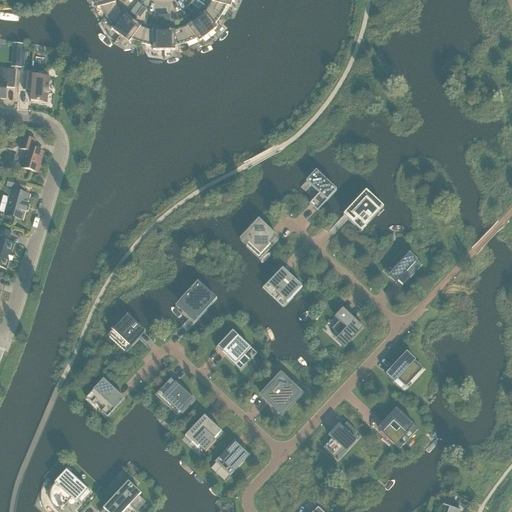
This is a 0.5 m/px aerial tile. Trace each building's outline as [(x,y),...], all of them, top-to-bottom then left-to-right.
[(106,17),(119,8),(116,3),(114,0),(93,0),(95,5),(97,9),(100,8),(106,17)] [(232,3),(232,0),(211,0),(211,2),(208,7),(221,16),(227,6),(230,7),(231,3),(232,3)] [(138,12),(142,6),(137,2),(130,12),(135,16),(138,12)] [(138,12),(143,15),(147,10),(142,6),(138,12)] [(214,25),(221,16),(208,7),(204,13),(196,20),(208,35),(213,31),(217,28),(214,25)] [(120,36),(132,20),(123,13),(119,8),(106,17),(113,26),(111,29),(114,32),(120,36)] [(191,14),(186,8),(181,12),(186,18),(191,14)] [(141,44),(146,29),(141,27),(132,20),(120,36),(125,40),(129,43),(131,40),(141,44)] [(202,40),(208,35),(196,20),(187,27),(181,29),(186,44),(196,39),(199,42),(202,40)] [(164,51),(164,31),(152,31),(146,29),(141,44),(152,47),(152,51),(157,51),(164,51)] [(175,47),(186,44),(181,29),(175,31),(164,31),(164,51),(171,51),(175,50),(175,47)] [(14,89),(16,71),(3,70),(2,83),(0,83),(0,99),(5,100),(6,88),(14,89)] [(48,94),(49,87),(48,87),(49,78),(33,77),(33,74),(25,73),(23,91),(31,91),(30,102),(39,103),(45,104),(45,103),(47,103),(48,94)] [(41,159),(43,153),(35,150),(33,148),(35,141),(23,138),(19,150),(26,152),(24,158),(22,159),(21,163),(22,165),(21,168),(37,173),(39,164),(40,164),(39,164),(41,159)] [(315,199),(302,187),(297,192),(318,211),(337,191),(318,173),(308,184),(319,194),(315,199)] [(24,191),(27,183),(8,178),(6,186),(24,191)] [(361,232),(383,208),(366,191),(343,215),(361,232)] [(26,205),(28,197),(12,192),(9,200),(8,200),(6,207),(7,207),(5,215),(22,219),(24,212),(26,212),(28,205),(26,205)] [(276,237),(258,219),(239,240),(246,246),(248,244),(260,256),(270,246),(269,245),(276,237)] [(0,267),(6,270),(14,244),(8,242),(11,233),(0,229),(0,267)] [(405,274),(417,261),(409,253),(397,266),(392,261),(384,269),(389,274),(387,277),(395,285),(398,282),(402,286),(410,278),(405,274)] [(286,303),(301,287),(281,268),(266,284),(286,303)] [(197,320),(216,299),(198,282),(179,303),(197,320)] [(114,328),(132,345),(150,324),(133,308),(132,309),(130,308),(117,322),(119,323),(114,328)] [(344,349),(363,328),(342,309),(334,318),(338,322),(331,329),(339,336),(335,340),(344,349)] [(253,350),(234,333),(225,342),(223,340),(214,350),(226,361),(225,362),(233,371),(253,350)] [(406,387),(422,369),(414,362),(415,361),(406,352),(386,375),(395,383),(398,380),(406,387)] [(274,383),(261,396),(270,405),(273,402),(284,413),(291,405),(288,403),(298,392),(282,378),(276,385),(274,383)] [(107,418),(124,400),(103,380),(86,398),(92,404),(96,400),(105,408),(101,412),(107,418)] [(183,392),(171,380),(155,397),(170,409),(176,416),(179,413),(181,415),(194,401),(191,398),(192,396),(185,390),(183,392)] [(395,446),(414,426),(396,409),(377,429),(395,446)] [(212,430),(207,425),(210,422),(204,416),(185,437),(197,448),(199,446),(206,452),(215,442),(213,440),(221,432),(215,427),(212,430)] [(356,432),(345,422),(341,427),(338,425),(328,436),(330,438),(322,447),(332,457),(341,448),(346,452),(356,441),(351,437),(356,432)] [(230,477),(249,456),(234,443),(215,463),(216,463),(217,462),(226,470),(225,471),(227,472),(231,475),(229,476),(230,477)] [(81,504),(91,493),(67,472),(69,470),(68,470),(54,485),(53,486),(52,487),(51,489),(51,490),(50,492),(50,493),(50,495),(50,496),(50,498),(50,499),(50,500),(50,501),(51,502),(51,504),(51,505),(52,506),(53,508),(55,509),(57,511),(58,511),(57,511),(59,509),(61,510),(64,507),(62,505),(72,495),(81,504)] [(126,484),(124,483),(115,492),(117,495),(101,511),(123,511),(129,506),(135,511),(136,511),(145,503),(139,496),(141,494),(128,482),(126,484)]
